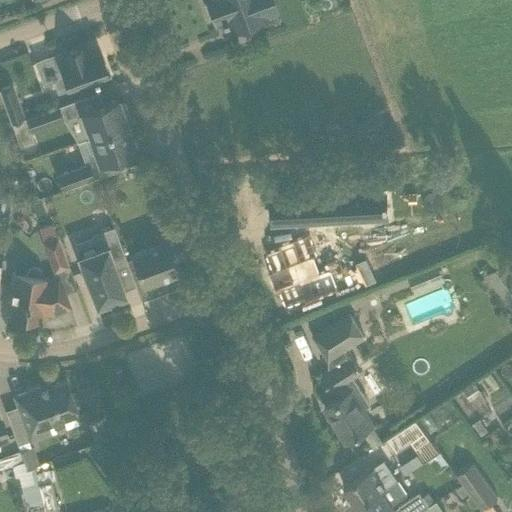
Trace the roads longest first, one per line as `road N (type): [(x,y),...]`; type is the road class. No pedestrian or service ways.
road 1 (unclassified): [(222,293),(118,0)]
road 2 (unclassified): [(303,511),(222,293)]
road 3 (residential): [(0,348),(71,348),(222,293)]
road 4 (residential): [(115,0),(0,39)]
